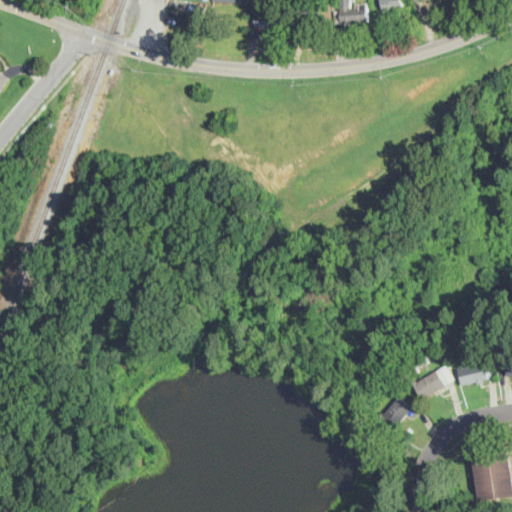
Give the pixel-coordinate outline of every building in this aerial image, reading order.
[(283,0),(283,27),(256,28),(255,13),(263,13),(262,0),(283,0)] [(352,0),(353,7),(358,7),(358,4),(369,3),(370,22),(336,23),(335,11),(342,10),(341,0),(352,0)] [(397,7),(398,10),(394,11),(393,9),(386,11),(383,0),(401,0),(403,5),(397,7)] [(207,7),(199,29),(183,24),(184,23),(181,22),(185,10),(194,13),(198,4),(207,7)] [(301,4),(301,10),(321,9),(322,25),(295,26),(295,4),(301,4)] [(9,78),(1,91),(0,90),(0,72),(4,74),(9,78)] [(431,360),(422,365),(418,357),(427,352),(431,360)] [(486,361),(487,368),(490,379),(464,385),(459,364),(464,363),(465,366),(486,361)] [(448,383),(439,369),(448,363),(457,377),(448,383)] [(440,373),(448,385),(425,399),(414,381),(418,379),(420,383),(439,371),(440,373)] [(414,408),(409,414),(397,428),(381,415),(384,411),(387,413),(400,397),(414,408)] [(511,462),(511,495),(481,501),(474,454),(510,449),(511,462)]
